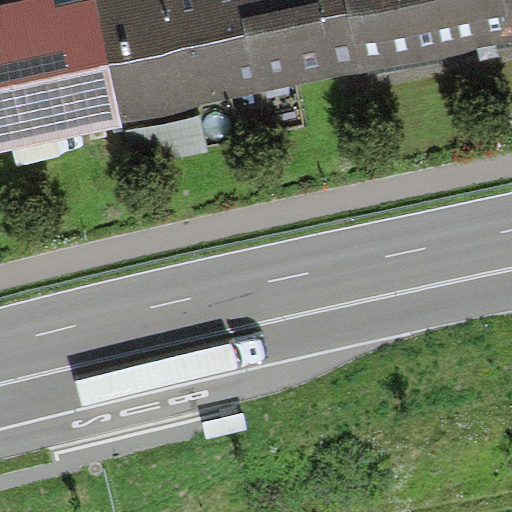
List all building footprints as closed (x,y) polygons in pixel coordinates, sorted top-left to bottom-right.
[(0,0),(0,128),(117,102),(93,0),(0,0)] [(360,47),(349,0),(93,0),(117,102),(360,47)] [(488,19),(484,0),(349,0),(360,47),(488,19)] [(511,13),(511,0),(484,0),(488,19),(511,13)] [(140,157),(212,144),(206,111),(134,124),(140,157)]
